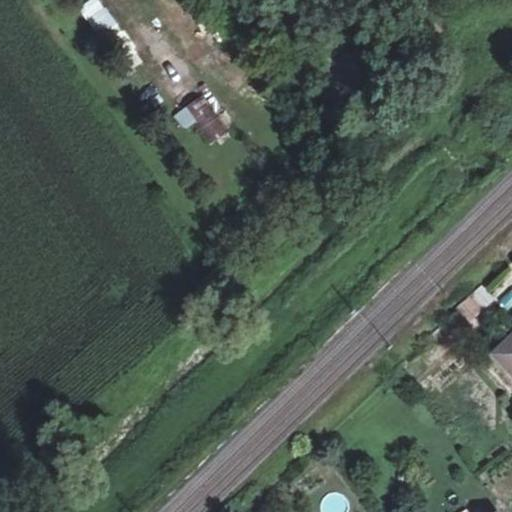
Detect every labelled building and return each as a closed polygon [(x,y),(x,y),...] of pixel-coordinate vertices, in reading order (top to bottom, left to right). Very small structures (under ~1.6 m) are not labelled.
[(107,50),(124,39),(98,0),(92,0),(79,8),(107,50)] [(202,97),(174,117),(186,133),(195,125),(212,148),(230,135),(202,97)] [(476,322),(494,298),(478,286),(460,310),(476,322)] [(511,340),(494,357),(511,374),(511,340)] [(442,394),(463,413),(448,430),(468,448),(500,412),(444,362),(420,388),(436,402),(442,394)] [(438,502),(456,488),(444,471),(426,485),(438,502)]
